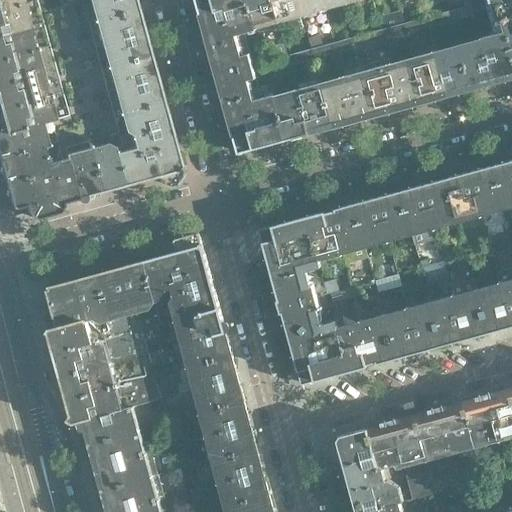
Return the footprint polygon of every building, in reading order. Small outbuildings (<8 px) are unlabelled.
[(169,123),(135,0),(93,0),(105,41),(73,50),(59,0),(10,0),(12,5),(15,16),(21,14),(24,26),(32,24),(39,47),(45,70),(0,82),(0,166),(4,181),(42,171),(45,167),(53,165),(55,161),(89,152),(100,190),(156,175),(149,149),(140,151),(134,147),(130,134),(169,123)] [(0,0),(0,8),(12,5),(10,0),(0,0)] [(229,23),(222,0),(197,0),(205,29),(229,23)] [(254,23),(247,0),(222,0),(229,23),(232,32),(236,35),(256,29),(254,23)] [(277,17),(272,0),(247,0),(254,23),(277,17)] [(300,11),(297,0),(272,0),(277,17),(300,11)] [(323,4),(322,0),(297,0),(300,11),(323,4)] [(511,19),(511,0),(491,0),(498,23),(511,19)] [(0,33),(24,26),(21,14),(15,16),(12,5),(0,8),(0,33)] [(469,17),(463,8),(450,11),(453,21),(469,17)] [(453,21),(450,11),(427,18),(430,27),(453,21)] [(430,27),(427,18),(404,24),(406,34),(430,27)] [(511,19),(498,23),(491,25),(494,35),(505,31),(510,47),(511,46),(511,19)] [(237,40),(236,35),(232,32),(229,23),(205,29),(210,48),(237,40)] [(0,57),(39,47),(32,24),(24,26),(0,33),(0,57)] [(406,34),(404,24),(381,30),(383,40),(406,34)] [(383,40),(381,30),(358,37),(360,46),(383,40)] [(511,77),(511,55),(510,47),(505,31),(494,35),(482,38),(483,44),(484,43),(494,82),(511,77)] [(360,46),(358,37),(334,43),(337,53),(360,46)] [(253,65),(249,53),(242,55),(237,40),(210,48),(218,75),(253,65)] [(337,53),(334,43),(311,49),(314,59),(337,53)] [(484,43),(483,44),(461,50),(471,89),(494,82),(484,43)] [(0,82),(45,70),(39,47),(0,57),(0,82)] [(314,59),(311,49),(288,56),(291,65),(314,59)] [(471,89),(461,50),(438,56),(448,95),(471,89)] [(291,65),(288,56),(279,58),(278,69),(291,65)] [(448,95),(438,56),(414,62),(425,101),(448,95)] [(425,101),(414,62),(391,69),(402,108),(425,101)] [(253,95),(248,79),(256,77),(253,65),(218,75),(225,102),(253,95)] [(402,108),(391,69),(368,75),(379,114),(402,108)] [(379,114),(368,75),(345,82),(356,120),(379,114)] [(356,120),(345,82),(322,88),(332,127),(356,120)] [(332,127),(322,88),(299,94),(309,133),(332,127)] [(309,133),(299,94),(276,100),(286,139),(309,133)] [(263,146),(252,104),(254,100),(253,95),(225,102),(239,152),(263,146)] [(286,139),(276,100),(274,95),(254,100),(252,104),(263,146),(286,139)] [(181,168),(169,123),(130,134),(134,147),(140,151),(149,149),(156,175),(160,182),(161,183),(169,182),(173,181),(181,178),(182,176),(181,168)] [(100,190),(89,152),(55,161),(53,165),(45,167),(42,171),(4,181),(11,208),(25,204),(28,214),(34,218),(59,211),(62,204),(61,201),(100,190)] [(511,202),(511,160),(495,165),(505,204),(511,202)] [(505,204),(495,165),(471,171),(482,210),(505,204)] [(482,210),(471,171),(448,178),(458,217),(482,210)] [(458,217),(448,178),(424,184),(435,223),(458,217)] [(435,223),(424,184),(401,191),(412,230),(435,223)] [(412,230),(401,191),(378,197),(388,236),(412,230)] [(388,236),(378,197),(354,203),(365,242),(388,236)] [(365,242),(354,203),(331,210),(342,249),(365,242)] [(342,249),(331,210),(307,216),(318,255),(342,249)] [(320,261),(318,255),(307,216),(284,223),(296,264),(299,266),(320,261)] [(296,264),(284,223),(260,229),(274,279),(301,272),(299,266),(296,264)] [(213,285),(200,236),(175,243),(177,252),(185,278),(176,281),(172,287),(174,296),(213,285)] [(172,287),(176,281),(185,278),(177,252),(121,267),(134,314),(146,310),(144,304),(155,301),(153,293),(172,287)] [(473,272),(468,256),(446,262),(451,278),(473,272)] [(134,314),(121,267),(97,274),(109,314),(119,311),(121,317),(134,314)] [(316,297),(313,285),(305,287),(301,272),(274,279),(281,307),(316,297)] [(115,337),(109,314),(97,274),(74,280),(85,319),(49,329),(55,352),(105,338),(105,340),(115,337)] [(85,319),(74,280),(48,287),(54,311),(45,314),(49,329),(85,319)] [(219,308),(213,285),(174,296),(181,319),(219,308)] [(511,285),(503,288),(511,320),(511,285)] [(511,326),(511,320),(503,288),(480,294),(490,332),(511,326)] [(490,332),(480,294),(456,300),(467,339),(490,332)] [(316,326),(312,311),(319,309),(316,297),(281,307),(289,334),(316,326)] [(467,339),(456,300),(433,307),(443,345),(467,339)] [(443,345),(433,307),(409,313),(420,351),(443,345)] [(225,331),(219,308),(181,319),(184,330),(178,332),(181,343),(225,331)] [(420,351),(409,313),(386,320),(397,358),(420,351)] [(397,358),(386,320),(363,326),(373,364),(397,358)] [(161,336),(159,325),(142,329),(145,340),(161,336)] [(326,377),(315,336),(317,332),(316,326),(289,334),(301,380),(303,383),(306,382),(326,377)] [(373,364),(363,326),(339,332),(349,371),(373,364)] [(349,371),(339,332),(337,327),(317,332),(315,336),(326,377),(349,371)] [(145,340),(142,329),(125,334),(128,345),(145,340)] [(231,354),(225,331),(181,343),(184,355),(190,354),(193,364),(231,354)] [(117,360),(114,349),(108,350),(105,340),(105,338),(55,352),(62,375),(117,360)] [(149,352),(145,340),(128,345),(131,357),(138,355),(149,352)] [(155,374),(149,352),(138,355),(144,377),(155,374)] [(238,378),(231,354),(193,364),(196,375),(190,377),(194,390),(238,378)] [(117,385),(115,374),(120,373),(117,360),(62,375),(68,398),(117,385)] [(162,398),(155,374),(144,377),(151,401),(162,398)] [(244,401),(238,378),(194,390),(197,402),(203,400),(206,412),(244,401)] [(128,407),(125,395),(121,396),(117,385),(68,398),(74,422),(78,421),(78,422),(84,421),(84,419),(128,407)] [(511,432),(511,399),(509,389),(487,395),(498,436),(511,432)] [(498,436),(487,395),(463,402),(474,443),(498,436)] [(251,425),(244,401),(206,412),(212,435),(251,425)] [(474,443),(463,402),(368,428),(379,469),(383,468),(474,443)] [(135,431),(128,407),(84,419),(84,421),(91,443),(135,431)] [(257,448),(251,425),(212,435),(218,458),(257,448)] [(379,469),(368,428),(341,435),(338,440),(352,490),(386,480),(383,468),(379,469)] [(141,454),(135,431),(91,443),(97,467),(141,454)] [(263,471),(257,448),(218,458),(224,481),(263,471)] [(148,477),(141,454),(97,467),(103,490),(148,477)] [(483,477),(479,461),(455,468),(459,483),(483,477)] [(508,472),(506,465),(499,466),(501,474),(508,472)] [(459,483),(455,468),(431,475),(436,490),(459,483)] [(269,494),(263,471),(224,481),(231,505),(269,494)] [(436,490),(431,475),(408,481),(412,496),(436,490)] [(113,511),(154,501),(148,477),(103,490),(109,511),(113,511)] [(363,511),(400,502),(399,502),(394,483),(388,479),(386,480),(352,490),(358,511),(363,511)] [(274,511),(269,494),(231,505),(232,511),(274,511)] [(157,511),(154,501),(113,511),(157,511)] [(400,511),(403,511),(400,502),(399,502),(400,502),(363,511),(400,511)]
